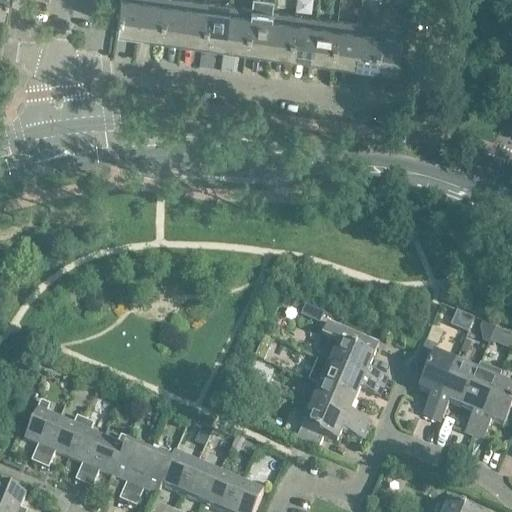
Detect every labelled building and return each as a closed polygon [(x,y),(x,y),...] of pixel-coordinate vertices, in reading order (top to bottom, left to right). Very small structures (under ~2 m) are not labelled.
[(120,0),(118,12),(117,26),(140,30),(143,0),(120,0)] [(161,33),(165,0),(143,0),(140,30),(161,33)] [(187,0),(165,0),(161,33),(182,36),(187,0)] [(204,39),(209,3),(188,0),(187,0),(182,36),(204,39)] [(275,2),(261,0),(252,0),(252,9),(247,45),(268,48),(273,12),(275,2)] [(230,6),(209,3),(204,39),(225,42),(230,6)] [(252,9),(230,6),(225,42),(247,45),(252,9)] [(294,15),(273,12),(268,48),(290,51),(294,15)] [(316,18),(294,15),(290,51),(311,54),(316,18)] [(338,21),(316,18),(311,54),(333,57),(338,21)] [(359,24),(338,21),(333,57),(354,60),(359,24)] [(380,27),(359,24),(354,60),(375,63),(380,27)] [(375,63),(397,66),(402,30),(380,27),(375,63)] [(321,338),(337,345),(328,366),(383,390),(387,380),(367,372),(373,359),(378,346),(327,324),(321,338)] [(425,343),(416,365),(427,370),(418,392),(430,397),(422,417),(431,421),(454,365),(433,356),(436,348),(443,334),(431,329),(425,343)] [(464,342),(460,352),(465,354),(470,344),(464,342)] [(258,353),(255,359),(264,363),(267,357),(258,353)] [(383,390),(328,366),(317,361),(308,382),(319,387),(354,402),(360,390),(379,398),(383,390)] [(440,425),(448,405),(460,410),(475,374),(454,365),(431,421),(440,425)] [(251,372),(248,380),(255,383),(258,375),(251,372)] [(473,415),(464,435),(473,439),(497,384),(475,374),(460,410),(473,415)] [(246,382),(243,388),(251,392),(254,385),(246,382)] [(511,390),(497,384),(473,439),(482,443),(491,423),(503,429),(506,421),(511,423),(511,390)] [(369,423),(349,414),(354,402),(319,387),(310,408),(365,432),(369,423)] [(38,446),(31,463),(40,467),(60,420),(46,414),(49,406),(40,402),(24,440),(38,446)] [(310,408),(296,441),(318,450),(323,439),(336,445),(342,432),(361,441),(365,432),(310,408)] [(232,411),(229,418),(246,425),(249,419),(232,411)] [(48,470),(55,454),(67,459),(83,421),(76,418),(73,425),(60,420),(40,467),(48,470)] [(82,465),(75,482),(84,486),(104,439),(90,433),(93,425),(83,421),(67,459),(82,465)] [(92,489),(99,473),(113,479),(127,449),(126,448),(129,441),(120,437),(117,445),(104,439),(84,486),(92,489)] [(245,448),(241,457),(251,461),(255,453),(245,448)] [(126,484),(119,501),(128,505),(148,458),(127,449),(113,479),(126,484)] [(196,467),(173,457),(169,467),(170,467),(161,488),(183,497),(196,467)] [(143,492),(157,498),(161,488),(170,467),(169,467),(148,458),(128,505),(136,508),(143,492)] [(183,497),(205,507),(218,476),(196,467),(183,497)] [(205,507),(216,511),(228,511),(240,486),(218,476),(205,507)] [(0,509),(6,511),(25,511),(20,510),(26,495),(0,484),(0,509)] [(255,511),(263,495),(240,486),(228,511),(255,511)] [(453,498),(449,506),(446,505),(443,511),(470,511),(473,506),(453,498)]
